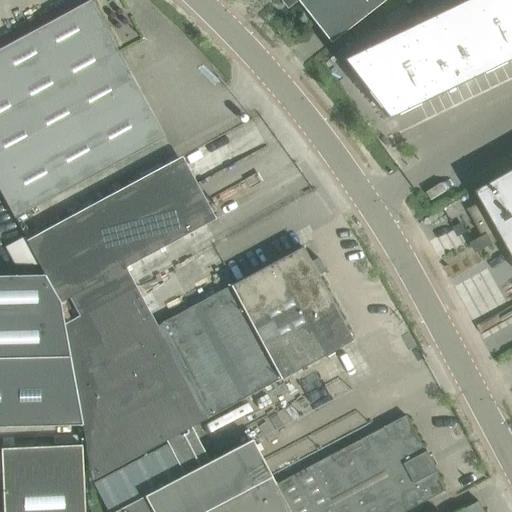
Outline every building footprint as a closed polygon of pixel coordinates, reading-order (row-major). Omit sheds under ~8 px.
[(0,48),(0,192),(14,217),(164,136),(90,0),(0,48)] [(355,23),(362,18),(384,0),(297,0),(318,27),(343,7),(355,23)] [(511,57),(511,0),(465,0),(344,59),(389,117),(511,57)] [(176,159),(26,240),(40,265),(44,273),(59,301),(68,297),(125,266),(125,267),(203,225),(215,219),(207,205),(202,208),(176,159)] [(511,184),(468,209),(507,280),(511,277),(511,184)] [(171,458),(199,444),(190,427),(353,340),(303,247),(156,325),(125,267),(125,266),(68,297),(59,301),(59,302),(69,355),(81,424),(92,479),(94,483),(164,445),(171,458)] [(59,302),(59,301),(44,273),(0,274),(0,357),(69,355),(59,302)] [(0,426),(81,424),(69,355),(0,357),(0,426)] [(403,511),(428,499),(445,490),(435,471),(437,471),(426,451),(425,451),(406,415),(383,427),(383,428),(313,466),(312,465),(275,485),(251,440),(209,462),(199,444),(171,458),(179,473),(137,496),(137,497),(107,511),(403,511)] [(0,448),(3,511),(84,511),(81,445),(0,448)] [(484,511),(478,500),(456,511),(484,511)]
